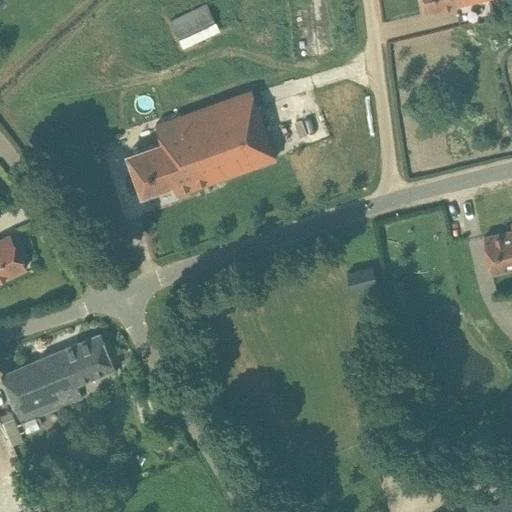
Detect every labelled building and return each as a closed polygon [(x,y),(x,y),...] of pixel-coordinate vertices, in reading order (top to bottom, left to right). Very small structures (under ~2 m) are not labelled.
[(423,0),(426,11),(472,0),(423,0)] [(179,38),(215,22),(207,4),(171,20),(179,38)] [(128,153),(143,193),(173,183),(176,193),(277,157),(252,89),(156,123),(162,141),(128,153)] [(511,229),(511,230),(484,237),(492,272),(511,267),(511,224),(511,225),(511,229)] [(0,280),(27,266),(11,234),(0,239),(0,280)] [(373,266),(348,272),(351,287),(377,281),(373,266)] [(404,289),(395,291),(399,313),(408,311),(404,289)] [(3,374),(11,392),(23,423),(82,398),(76,384),(116,367),(101,333),(3,374)] [(370,442),(375,466),(401,460),(395,437),(370,442)] [(511,511),(511,492),(482,511),(481,511),(477,505),(467,511),(511,511)]
